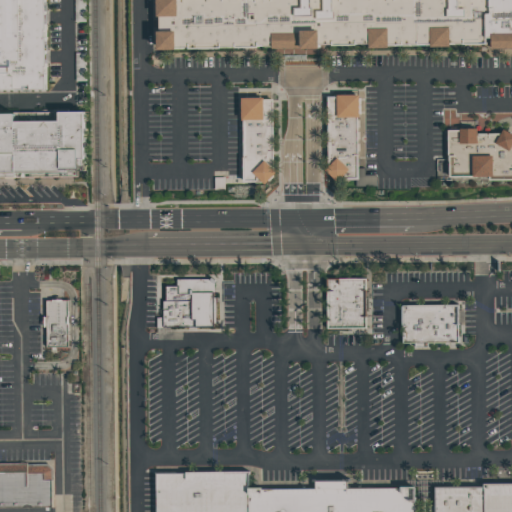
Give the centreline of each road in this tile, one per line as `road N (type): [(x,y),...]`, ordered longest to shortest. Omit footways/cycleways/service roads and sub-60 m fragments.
road 1 (primary): [(304,247),(511,244)]
road 2 (primary): [(304,217),(99,219)]
road 3 (primary): [(138,248),(304,247)]
